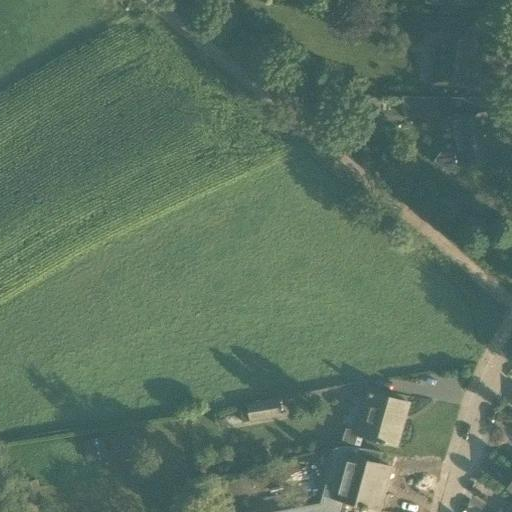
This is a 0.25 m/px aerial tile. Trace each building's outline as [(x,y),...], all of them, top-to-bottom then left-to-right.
[(418,16),(415,46),(435,48),(432,83),(458,85),(478,87),(480,63),(474,63),(476,36),(474,36),(475,21),(454,19),(434,18),(418,16)] [(434,98),(401,96),(404,118),(436,113),(434,98)] [(363,121),(379,122),(380,107),(370,107),(370,99),(355,98),(354,113),(364,114),(363,121)] [(478,99),(434,98),(436,113),(444,118),(453,117),(480,113),(478,99)] [(459,170),(462,164),(494,159),(487,112),(480,113),(453,117),(457,146),(443,148),(433,162),(447,171),(459,170)] [(369,392),(358,432),(357,433),(357,434),(358,434),(381,441),(380,443),(385,444),(385,442),(396,445),(402,424),(400,423),(406,403),(407,404),(408,403),(369,392)] [(282,416),(281,413),(278,398),(247,404),(241,405),(243,422),(282,416)] [(346,428),(342,441),(355,445),(358,434),(357,434),(357,433),(358,432),(346,428)] [(106,437),(87,439),(89,458),(108,456),(106,437)] [(332,497),(343,500),(362,505),(362,507),(367,509),(368,507),(378,510),(384,488),(382,488),(388,468),(389,468),(390,467),(378,464),(381,453),(359,448),(356,458),(344,455),(332,497)]
